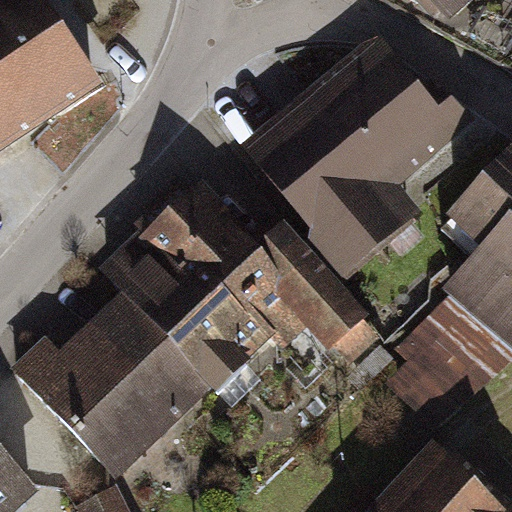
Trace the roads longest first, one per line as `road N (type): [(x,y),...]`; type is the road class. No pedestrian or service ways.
road 1 (residential): [(0,295),(199,61)]
road 2 (residential): [(333,2),(458,66),(511,106)]
road 3 (residential): [(199,61),(333,2)]
